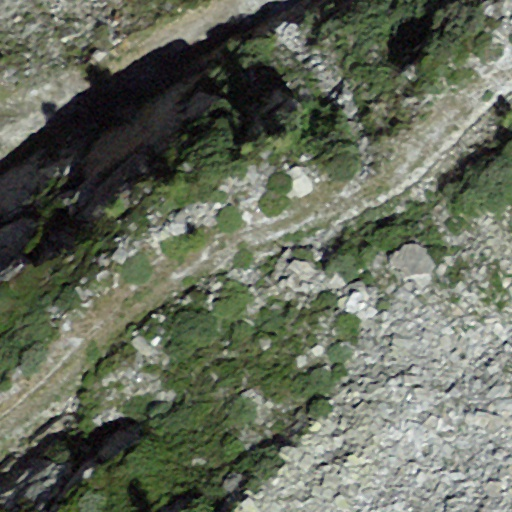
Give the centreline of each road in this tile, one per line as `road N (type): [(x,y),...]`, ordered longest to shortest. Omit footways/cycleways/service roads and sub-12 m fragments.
road 1 (track): [(511,78),(435,151),(362,199),(173,265),(57,394),(0,432)]
road 2 (track): [(264,0),(0,149)]
